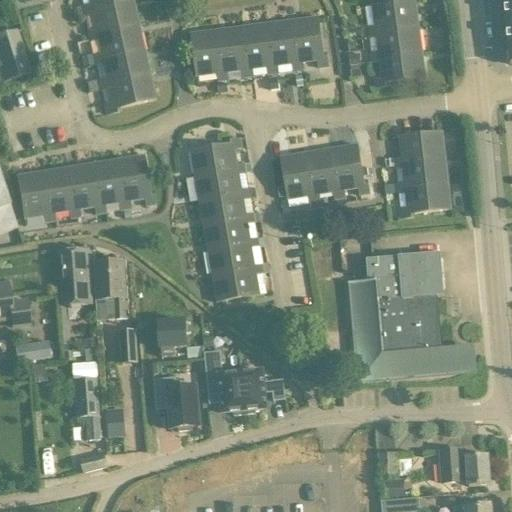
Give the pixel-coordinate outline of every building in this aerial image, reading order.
[(86,17),(97,15),(136,7),(134,0),(94,0),(95,6),(84,8),(86,17)] [(368,40),(379,39),(419,33),(415,3),(375,8),(378,29),(367,31),(368,40)] [(141,32),(136,7),(97,15),(100,31),(89,33),(91,42),(102,40),(141,32)] [(317,19),(296,22),(301,63),(317,61),(318,71),(328,70),(326,57),(322,58),(317,19)] [(301,63),(296,22),(270,25),(276,67),(291,64),(292,74),(303,73),(301,63)] [(270,25),(245,29),(251,69),(266,67),(268,77),(277,76),(276,67),(270,25)] [(245,29),(220,32),(226,73),(242,71),(243,81),(252,79),(251,69),(245,29)] [(96,67),(107,64),(146,57),(141,32),(102,40),(105,55),(94,57),(96,67)] [(195,77),(216,74),(218,85),(227,83),(226,73),(220,32),(190,36),(195,77)] [(0,83),(27,75),(14,33),(0,37),(0,83)] [(371,65),(382,63),(422,58),(419,33),(379,39),(381,54),(370,56),(371,65)] [(100,91),(112,89),(151,81),(146,57),(107,64),(110,80),(99,82),(100,91)] [(375,89),(388,88),(387,84),(425,79),(422,58),(382,63),(384,79),(374,81),(375,89)] [(118,113),(117,109),(155,102),(151,81),(112,89),(115,105),(104,108),(106,116),(118,113)] [(395,171),(406,169),(446,165),(442,135),(402,139),(404,159),(394,161),(395,171)] [(190,154),(193,175),(232,169),(230,154),(240,152),(238,142),(225,145),(226,147),(190,154)] [(357,187),(359,198),(368,196),(365,184),(362,184),(356,147),(334,151),(341,190),(357,187)] [(334,151),(309,155),(316,195),(332,192),(334,202),(342,201),(341,190),(334,151)] [(286,200),(306,196),(308,207),(318,205),(316,195),(309,155),(280,161),(285,189),(286,199),(286,200)] [(127,159),(119,161),(126,201),(127,201),(142,198),(143,209),(152,207),(150,195),(147,195),(141,157),(127,159)] [(119,161),(94,165),(100,205),(116,202),(118,213),(127,211),(126,201),(119,161)] [(100,205),(94,165),(69,169),(76,209),(91,206),(93,217),(102,215),(100,205)] [(398,196),(408,195),(448,190),(446,165),(406,169),(408,185),(396,186),(398,196)] [(193,175),(198,200),(237,193),(234,178),(244,176),(243,167),(232,169),(193,175)] [(69,169),(44,173),(50,213),(66,211),(68,221),(78,219),(76,209),(69,169)] [(363,178),(370,177),(373,177),(372,170),(369,170),(362,171),(363,178)] [(21,218),(42,214),(44,225),(52,224),(50,213),(44,173),(14,178),(21,218)] [(0,235),(16,231),(0,180),(0,235)] [(279,200),(280,200),(286,199),(285,189),(279,190),(277,190),(279,200)] [(448,190),(408,195),(410,210),(400,211),(401,221),(413,219),(413,216),(451,212),(448,190)] [(249,201),(247,192),(237,193),(198,200),(202,225),(241,218),(238,203),(249,201)] [(252,216),(241,218),(202,225),(206,250),(245,243),(242,228),(253,226),(252,216)] [(206,250),(210,276),(250,269),(247,253),(257,251),(255,241),(245,243),(206,250)] [(63,347),(70,346),(67,307),(78,307),(89,306),(88,283),(86,252),(61,254),(64,285),(62,285),(64,308),(60,308),(63,347)] [(440,350),(436,298),(442,297),(439,255),(366,260),(367,282),(348,283),(356,386),(476,376),(474,348),(440,350)] [(123,264),(94,266),(96,303),(106,302),(108,323),(127,321),(123,264)] [(251,278),(262,276),(260,267),(250,269),(210,276),(216,305),(254,299),(251,278)] [(0,323),(11,322),(12,329),(29,327),(26,303),(10,305),(7,286),(0,286),(0,323)] [(184,323),(159,325),(161,359),(174,358),(174,350),(186,349),(184,323)] [(120,366),(138,365),(136,332),(118,333),(120,366)] [(47,342),(17,345),(19,362),(49,359),(47,342)] [(220,355),(204,356),(209,407),(219,406),(221,417),(234,416),(234,418),(244,417),(241,384),(240,374),(222,376),(220,355)] [(263,372),(240,374),(241,384),(244,417),(256,416),(256,414),(267,413),(266,396),(273,395),(273,404),(285,403),(283,383),(272,384),(272,385),(265,385),(263,372)] [(78,419),(87,418),(88,443),(100,442),(95,381),(75,382),(78,419)] [(175,381),(154,383),(155,401),(167,400),(168,412),(169,431),(179,431),(179,434),(193,433),(192,429),(200,429),(196,388),(176,390),(175,381)] [(124,440),(125,411),(105,410),(104,439),(124,440)] [(98,448),(99,457),(78,462),(82,476),(107,470),(105,458),(106,458),(105,447),(98,448)] [(467,489),(490,487),(488,457),(462,459),(461,451),(438,453),(441,486),(467,484),(467,489)] [(396,455),(378,456),(379,482),(397,481),(396,455)] [(418,511),(418,500),(404,501),(380,503),(381,511),(418,511)]
